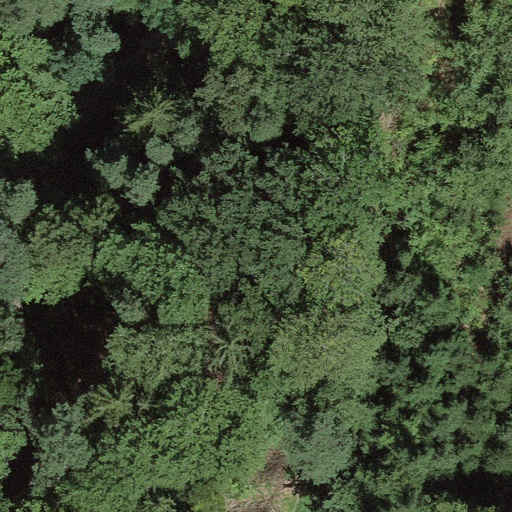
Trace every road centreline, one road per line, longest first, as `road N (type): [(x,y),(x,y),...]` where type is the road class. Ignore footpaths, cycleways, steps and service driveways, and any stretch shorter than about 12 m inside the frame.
road 1 (track): [(301,511),(413,0)]
road 2 (track): [(231,0),(181,49),(0,177)]
